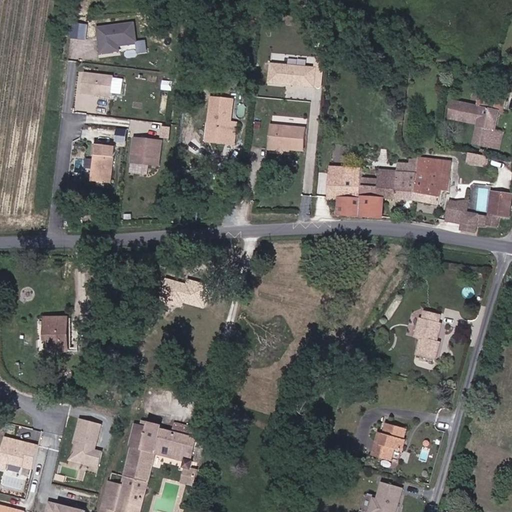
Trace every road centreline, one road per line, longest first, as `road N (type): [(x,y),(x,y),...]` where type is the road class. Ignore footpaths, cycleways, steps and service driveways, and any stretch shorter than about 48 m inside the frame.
road 1 (tertiary): [(0,242),(392,229),(511,244)]
road 2 (residential): [(433,511),(511,251)]
road 3 (unknown): [(249,234),(248,276),(218,368),(191,394),(159,397)]
